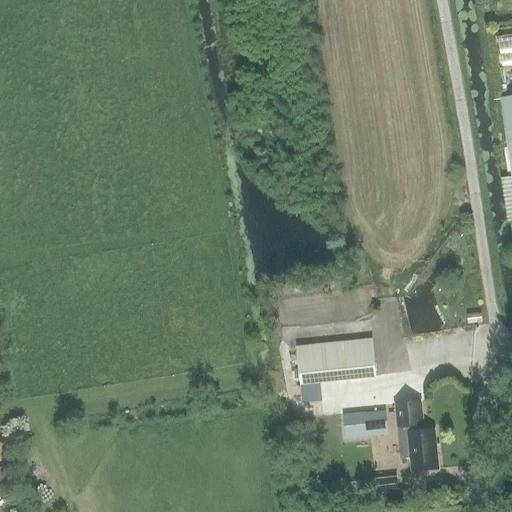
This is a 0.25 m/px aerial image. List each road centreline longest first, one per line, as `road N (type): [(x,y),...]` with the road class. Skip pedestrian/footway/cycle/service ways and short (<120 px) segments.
road 1 (unclassified): [(502,360),(440,0)]
road 2 (unclassified): [(472,511),(485,395),(502,360)]
